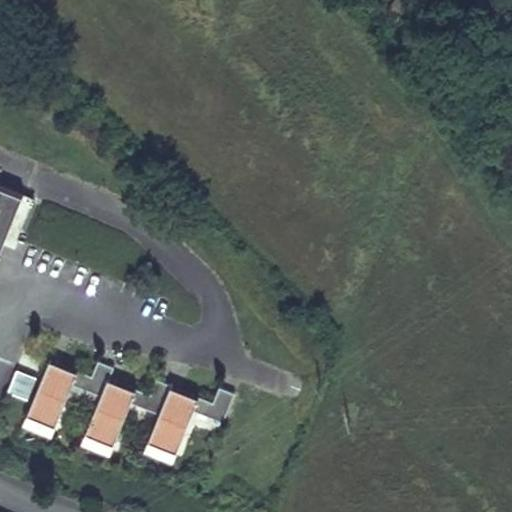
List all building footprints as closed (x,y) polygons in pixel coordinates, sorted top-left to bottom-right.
[(24,195),(0,185),(0,196),(20,204),(22,199),(24,195)] [(0,253),(0,236),(6,239),(20,204),(0,196),(0,253)] [(34,204),(22,199),(20,204),(6,239),(17,244),(34,204)] [(52,363),(28,420),(55,431),(73,388),(103,400),(91,428),(118,440),(136,397),(165,409),(154,436),(181,448),(199,405),(229,417),(241,389),(226,382),(219,397),(162,373),(156,389),(99,365),(93,380),(52,363)] [(25,375),(15,398),(27,403),(37,380),(25,375)] [(55,431),(28,420),(25,426),(52,438),(55,431)] [(118,440),(91,428),(88,435),(115,446),(118,440)] [(181,448),(154,436),(151,444),(178,455),(181,448)]
